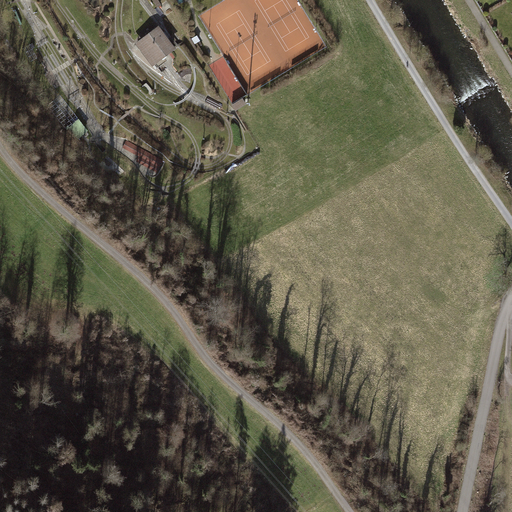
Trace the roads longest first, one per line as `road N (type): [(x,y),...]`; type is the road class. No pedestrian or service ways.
road 1 (residential): [(354,511),(280,424),(220,372),(171,307),(0,146)]
road 2 (track): [(511,223),(366,0)]
road 3 (residential): [(511,298),(463,511)]
